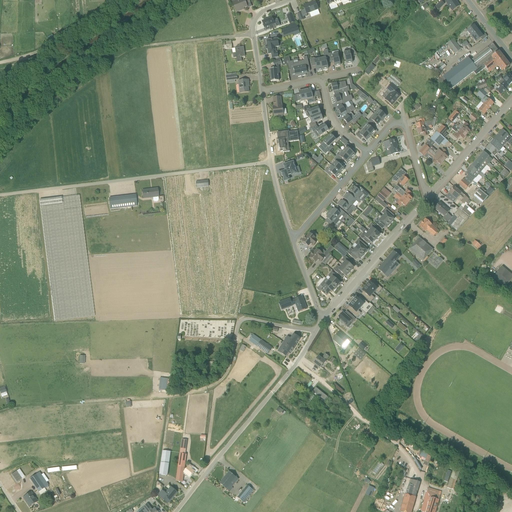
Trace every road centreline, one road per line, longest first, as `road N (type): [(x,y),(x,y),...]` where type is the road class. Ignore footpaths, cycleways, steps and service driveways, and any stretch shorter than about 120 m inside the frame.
road 1 (track): [(0,160),(52,105),(127,50),(252,32)]
road 2 (unclassified): [(0,193),(270,161)]
road 3 (unclassified): [(175,511),(323,318)]
road 4 (track): [(99,400),(204,387),(220,381),(229,365)]
road 5 (residential): [(430,194),(511,101)]
